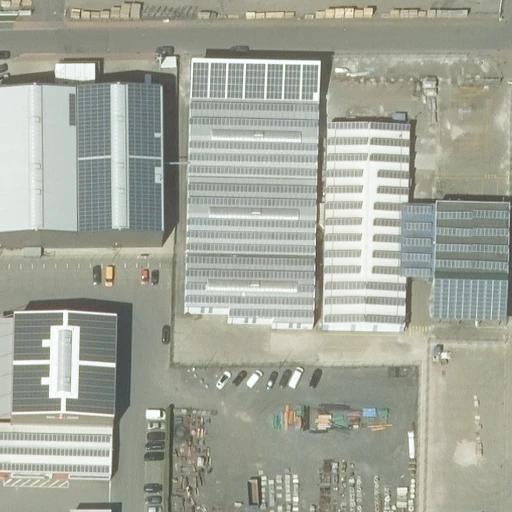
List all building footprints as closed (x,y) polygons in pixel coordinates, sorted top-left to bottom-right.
[(0,251),(161,250),(159,103),(0,103),(0,251)] [(317,108),(188,105),(183,315),(227,317),(227,325),(271,326),(271,330),(311,331),(317,108)] [(407,132),(326,130),(321,331),(403,333),(407,132)] [(507,214),(433,212),(432,286),(505,287),(507,214)] [(114,333),(11,330),(8,432),(111,434),(114,333)] [(174,375),(174,343),(157,343),(157,375),(174,375)] [(8,432),(0,431),(0,479),(110,482),(111,434),(8,432)] [(171,450),(171,462),(187,462),(187,450),(171,450)] [(171,462),(170,486),(188,487),(188,474),(193,474),(193,462),(187,462),(171,462)] [(170,486),(169,510),(187,510),(188,487),(170,486)]
